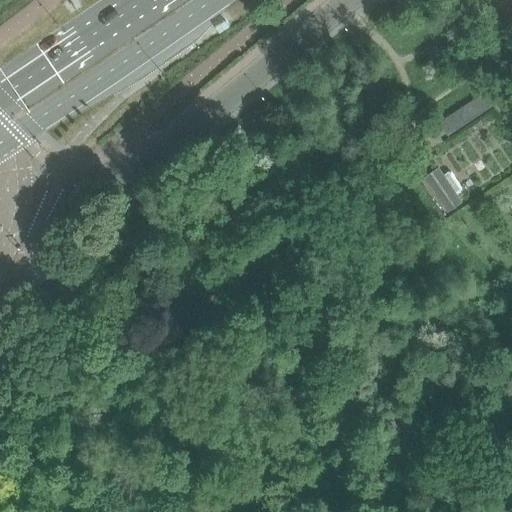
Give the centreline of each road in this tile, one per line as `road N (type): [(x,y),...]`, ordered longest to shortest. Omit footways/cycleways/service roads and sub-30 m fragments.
road 1 (primary): [(0,144),(216,0)]
road 2 (primary): [(145,0),(0,98)]
